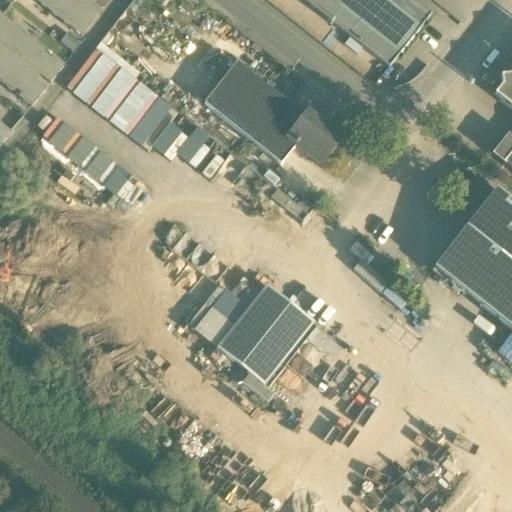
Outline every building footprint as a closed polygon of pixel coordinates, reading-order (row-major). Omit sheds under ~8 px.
[(18,100),(30,110),(44,92),(34,85),(39,78),(49,86),(63,69),(51,59),(48,62),(42,57),(45,54),(0,18),(0,0),(30,0),(80,39),(96,18),(74,0),(88,0),(92,3),(94,0),(0,0),(0,85),(12,95),(15,92),(21,97),(18,100)] [(299,0),(388,70),(430,17),(408,0),(299,0)] [(79,45),(67,35),(59,45),(72,55),(79,45)] [(177,117),(94,52),(65,89),(147,154),(151,150),(170,165),(189,141),(170,126),(177,117)] [(204,107),(280,168),(295,149),(286,142),(303,120),(236,66),(204,107)] [(511,75),(498,93),(499,103),(511,112),(511,154),(502,166),(511,173),(511,75)] [(295,149),(317,167),(323,166),(343,141),(342,135),(314,113),(308,113),(303,120),(286,142),(295,149)] [(119,170),(56,120),(40,141),(102,190),(119,170)] [(0,146),(9,136),(0,127),(0,146)] [(502,166),(511,154),(511,142),(507,138),(492,158),(502,166)] [(461,293),(511,333),(511,204),(496,192),(433,271),(449,283),(454,288),(461,293)] [(249,311),(234,330),(216,352),(263,389),(313,327),(266,289),(249,311)] [(226,293),(211,311),(234,330),(249,311),(226,293)] [(207,345),(216,352),(234,330),(225,322),(211,311),(193,334),(207,345)]
